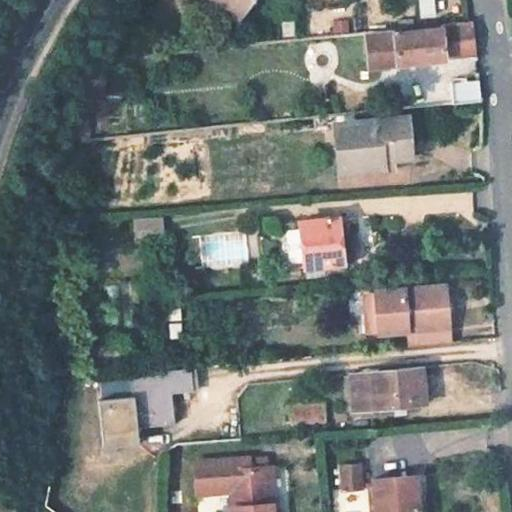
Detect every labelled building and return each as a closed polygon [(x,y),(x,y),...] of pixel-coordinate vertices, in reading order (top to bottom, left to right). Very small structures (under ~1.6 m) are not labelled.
[(211,0),(238,18),(251,0),(211,0)] [(430,0),(413,0),(415,18),(432,17),(430,0)] [(315,11),(315,32),(345,32),(345,11),(315,11)] [(440,26),(391,32),(394,64),(443,59),(443,57),(443,45),(473,42),(471,21),(440,24),(440,26)] [(367,66),(394,64),(391,32),(390,29),(364,32),(367,66)] [(473,42),(443,45),(443,57),(474,54),(473,42)] [(71,60),(69,107),(101,108),(102,62),(71,60)] [(479,100),(478,81),(451,85),(453,103),(479,100)] [(334,123),(339,174),(391,168),(391,159),(409,157),(405,116),(334,123)] [(69,143),(87,141),(87,119),(69,120),(69,143)] [(447,210),(471,208),(470,193),(446,194),(447,210)] [(336,216),(298,221),(298,228),(278,230),(281,261),(282,269),(303,267),(304,278),(343,273),(342,263),(348,262),(352,260),(355,257),(357,252),(358,248),(358,244),(356,239),(353,236),(348,233),(337,232),(336,216)] [(161,238),(159,218),(135,220),(136,241),(161,238)] [(262,283),(260,267),(245,268),(247,284),(262,283)] [(358,293),(361,334),(405,330),(447,327),(444,284),(358,293)] [(358,293),(348,294),(351,336),(361,334),(358,293)] [(447,327),(405,330),(407,347),(448,343),(447,327)] [(131,393),(97,396),(101,444),(137,441),(135,425),(173,421),(170,391),(192,389),(190,366),(129,371),(131,393)] [(349,375),(352,410),(423,402),(421,369),(349,375)] [(290,424),(324,421),(323,401),(289,404),(290,424)] [(270,511),(268,470),(248,471),(248,460),(194,464),(196,495),(230,492),(231,511),(270,511)] [(360,473),(339,475),(341,498),(362,496),(360,473)] [(373,482),(375,511),(416,511),(413,478),(373,482)]
